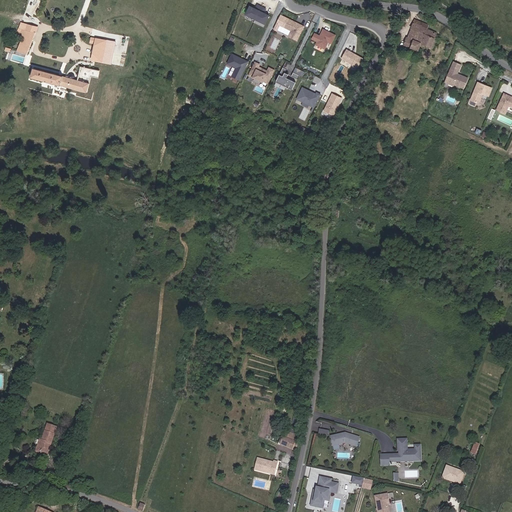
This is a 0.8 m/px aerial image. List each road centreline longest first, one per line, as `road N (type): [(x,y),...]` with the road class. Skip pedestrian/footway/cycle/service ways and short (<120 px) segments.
road 1 (unclassified): [(356,22),(381,28),(382,50),(351,107),(328,186),(319,353),(287,511)]
road 2 (tertiary): [(338,0),(429,12),(511,67)]
road 3 (tertiary): [(131,511),(0,479)]
